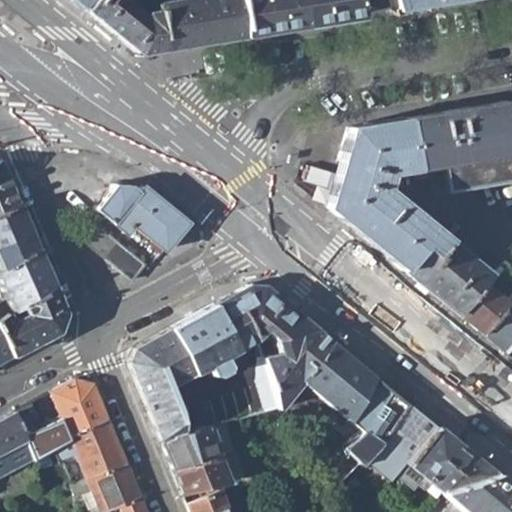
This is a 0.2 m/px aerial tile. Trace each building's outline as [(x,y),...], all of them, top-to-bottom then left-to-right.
[(95,0),(69,0),(85,12),(95,0)] [(160,50),(153,13),(143,15),(139,20),(121,5),(124,0),(95,0),(85,12),(136,54),(160,50)] [(153,13),(160,50),(239,36),(232,0),(171,0),(167,1),(168,3),(152,5),(153,13)] [(252,0),(232,0),(239,36),(258,33),(252,0)] [(252,0),(258,33),(357,16),(352,0),(252,0)] [(388,0),(392,10),(452,0),(388,0)] [(443,165),(449,194),(511,183),(511,149),(503,104),(417,119),(405,121),(413,171),(424,169),(443,165)] [(324,208),(403,272),(420,250),(432,260),(445,243),(381,191),(386,175),(413,171),(405,121),(348,130),(324,208)] [(0,213),(18,204),(0,159),(0,213)] [(306,165),(304,178),(327,183),(330,170),(306,165)] [(132,224),(162,248),(185,221),(139,186),(135,190),(128,184),(113,185),(108,190),(96,204),(94,208),(124,231),(132,224)] [(0,269),(35,246),(18,204),(0,213),(0,269)] [(83,244),(93,231),(81,223),(72,234),(83,244)] [(83,244),(129,280),(142,265),(138,261),(121,247),(96,228),(93,231),(83,244)] [(121,247),(138,261),(146,250),(129,237),(121,247)] [(403,272),(457,315),(478,288),(488,277),(445,243),(432,260),(420,250),(403,272)] [(0,297),(0,315),(5,313),(20,305),(51,286),(35,246),(0,269),(0,277),(6,287),(2,289),(6,294),(0,297)] [(274,410),(266,380),(198,396),(173,406),(165,386),(203,366),(207,376),(212,376),(224,370),(224,365),(221,358),(247,343),(258,331),(268,338),(313,328),(259,284),(245,284),(130,346),(124,360),(157,440),(206,426),(274,410)] [(51,286),(20,305),(25,313),(9,321),(5,313),(0,315),(0,336),(11,357),(58,331),(63,314),(51,286)] [(457,315),(481,335),(507,302),(487,286),(478,288),(457,315)] [(481,335),(505,355),(511,346),(511,297),(507,302),(481,335)] [(274,410),(276,411),(298,381),(328,341),(313,328),(268,338),(272,351),(260,356),(266,380),(274,410)] [(0,362),(11,357),(0,336),(0,362)] [(298,381),(360,430),(384,387),(328,341),(298,381)] [(48,391),(67,436),(107,420),(93,383),(73,378),(48,391)] [(344,452),(356,465),(375,447),(403,402),(384,387),(360,430),(332,455),(335,459),(344,452)] [(12,411),(16,421),(44,406),(39,396),(12,411)] [(0,478),(33,461),(16,421),(12,411),(0,417),(0,478)] [(69,441),(85,479),(125,465),(107,420),(67,436),(69,441)] [(403,465),(437,492),(491,475),(430,425),(403,465)] [(215,456),(206,426),(157,440),(169,469),(215,456)] [(169,469),(179,494),(222,481),(215,456),(169,469)] [(89,490),(98,511),(103,511),(138,498),(125,465),(85,479),(63,488),(67,499),(89,490)] [(511,511),(511,491),(491,475),(437,492),(459,511),(511,511)] [(183,504),(186,511),(225,511),(216,489),(183,504)] [(143,511),(138,498),(103,511),(143,511)]
